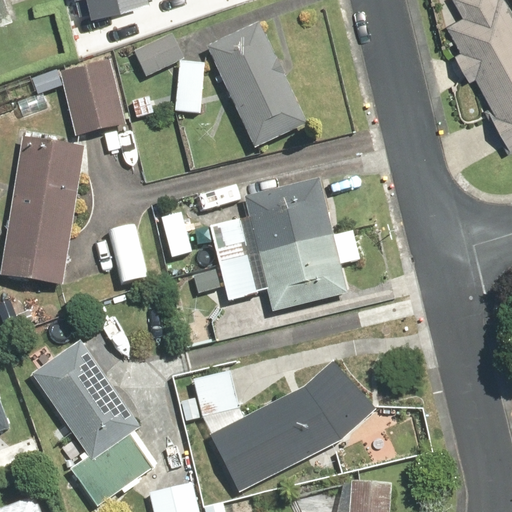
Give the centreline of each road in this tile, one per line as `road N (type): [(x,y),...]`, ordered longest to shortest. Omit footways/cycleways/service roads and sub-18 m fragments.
road 1 (unknown): [(182,355),(453,295)]
road 2 (residential): [(444,257),(380,0)]
road 3 (unknown): [(159,192),(411,126)]
road 4 (residential): [(492,511),(491,460),(444,257)]
